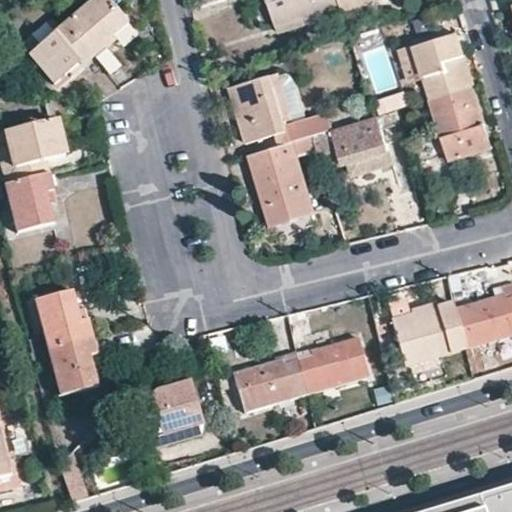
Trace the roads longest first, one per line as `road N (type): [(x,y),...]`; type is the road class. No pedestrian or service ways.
road 1 (primary): [(511,386),(102,511)]
road 2 (residential): [(250,296),(196,311),(179,296),(137,115),(151,103),(199,93)]
road 3 (residential): [(511,230),(250,296)]
road 4 (residential): [(250,296),(199,93)]
road 5 (primary): [(369,511),(511,467)]
road 6 (residential): [(471,0),(511,134)]
